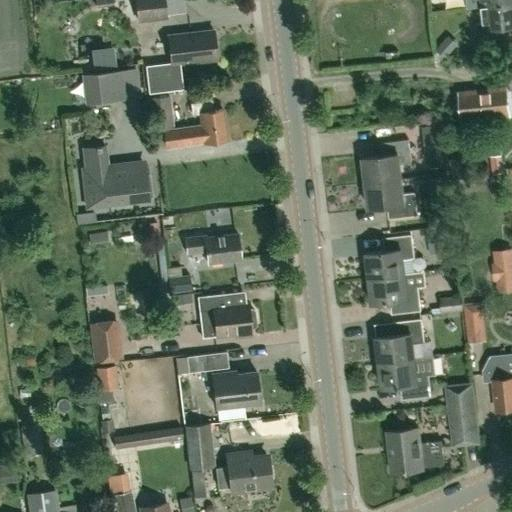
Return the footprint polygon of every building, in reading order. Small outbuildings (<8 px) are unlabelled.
[(164,0),(135,0),(138,20),(166,16),(164,0)] [(511,0),(480,5),(482,21),(474,22),(476,38),(502,35),(501,24),(511,23),(511,0)] [(168,34),(171,62),(146,65),(149,93),(182,89),(179,62),(217,58),(214,29),(168,34)] [(447,56),(456,46),(446,38),(437,47),(447,56)] [(503,78),(511,77),(511,60),(501,62),(503,78)] [(137,69),(123,71),(85,75),(88,103),(127,98),(141,96),(137,69)] [(461,117),(500,113),(509,112),(508,103),(506,86),(458,91),(461,117)] [(152,131),(174,128),(170,95),(148,97),(152,131)] [(167,147),(227,138),(222,108),(214,110),(212,99),(191,102),(192,113),(200,112),(202,125),(164,130),(167,147)] [(422,126),(424,143),(439,141),(437,125),(422,126)] [(366,182),(401,178),(399,162),(411,160),(408,138),(379,141),(380,153),(363,155),(366,182)] [(97,148),(85,150),(88,174),(84,174),(86,192),(90,192),(91,204),(110,202),(111,205),(139,202),(139,198),(153,196),(151,175),(147,176),(146,166),(109,171),(106,147),(102,147),(101,146),(97,146),(97,148)] [(445,175),(429,177),(431,197),(447,196),(445,175)] [(401,178),(366,182),(369,207),(387,205),(388,217),(417,214),(414,190),(403,192),(401,178)] [(368,277),(404,273),(402,258),(414,257),(411,233),(381,236),(383,248),(365,251),(368,277)] [(207,262),(241,258),(238,234),(206,237),(205,234),(185,237),(187,253),(206,251),(207,262)] [(511,247),(493,250),(495,268),(492,268),(494,280),(497,280),(498,292),(511,289),(511,247)] [(404,273),(368,277),(371,302),(389,300),(391,313),(421,309),(418,286),(406,288),(404,273)] [(190,289),(192,289),(189,274),(168,276),(170,292),(173,291),(174,303),(192,301),(190,289)] [(117,289),(96,290),(96,303),(118,302),(117,289)] [(197,296),(199,310),(202,337),(234,333),(235,337),(252,335),(251,328),(253,328),(257,324),(254,310),(251,308),(249,308),(248,304),(223,307),(221,293),(197,296)] [(463,317),(461,295),(439,298),(442,319),(463,317)] [(484,317),(486,317),(485,301),(464,303),(468,342),(487,340),(484,317)] [(378,361),(414,357),(412,342),(424,341),(421,318),(392,321),(393,333),(375,335),(378,361)] [(118,320),(89,323),(91,342),(93,361),(122,357),(118,320)] [(188,371),(228,367),(226,351),(186,355),(188,371)] [(491,359),(492,369),(482,370),(484,381),(492,380),(495,409),(511,407),(511,353),(504,354),(505,358),(491,359)] [(414,357),(378,361),(380,387),(399,385),(400,398),(431,395),(428,374),(435,373),(432,355),(414,357)] [(117,387),(115,366),(96,368),(98,389),(117,387)] [(215,407),(260,402),(256,371),(236,374),(235,370),(211,373),(215,407)] [(453,446),(480,443),(473,381),(445,384),(453,446)] [(202,468),(215,466),(210,422),(184,425),(189,469),(191,469),(193,497),(205,495),(202,468)] [(115,448),(182,438),(180,425),(113,435),(115,448)] [(422,466),(434,464),(432,449),(420,451),(417,426),(386,430),(391,472),(423,468),(422,466)] [(24,455),(35,454),(33,434),(30,435),(29,427),(20,427),(24,455)] [(232,488),(270,483),(267,456),(251,457),(250,451),(228,454),(230,465),(216,467),(219,486),(232,484),(232,488)] [(17,464),(0,466),(0,483),(20,480),(17,464)] [(76,511),(75,504),(59,506),(56,488),(25,493),(28,511),(76,511)] [(114,511),(135,511),(131,489),(110,494),(114,511)] [(168,511),(166,502),(141,507),(141,511),(168,511)]
